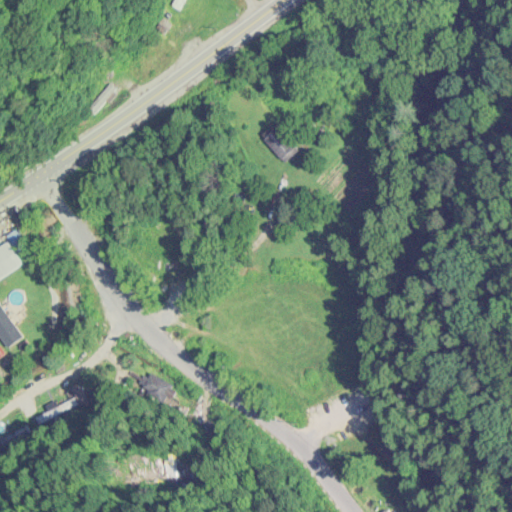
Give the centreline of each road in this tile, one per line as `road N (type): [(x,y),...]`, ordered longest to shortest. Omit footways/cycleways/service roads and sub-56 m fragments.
road 1 (residential): [(351,511),(283,431),(154,334),(45,180)]
road 2 (secondary): [(288,0),(0,207)]
road 3 (residential): [(0,417),(102,355),(138,311)]
